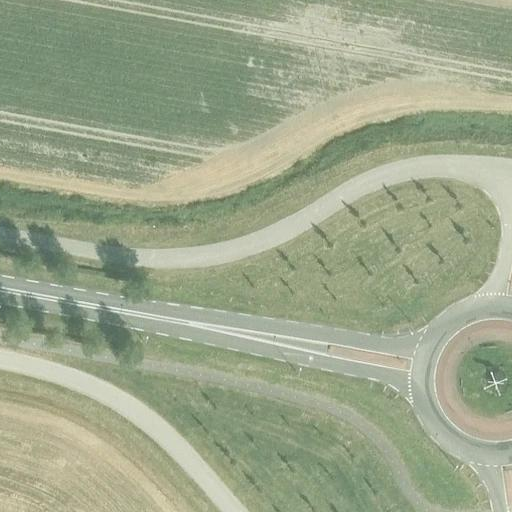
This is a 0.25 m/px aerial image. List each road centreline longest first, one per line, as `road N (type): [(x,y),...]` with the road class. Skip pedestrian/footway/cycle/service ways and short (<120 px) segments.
road 1 (unclassified): [(0,234),(131,258),(204,256),(264,238),(354,189),(416,167),(511,175)]
road 2 (unclassified): [(0,360),(61,374),(142,418),(231,511)]
road 3 (primary): [(192,326),(396,377),(422,392)]
road 4 (primary): [(429,348),(192,326)]
road 5 (primary): [(192,326),(0,290)]
